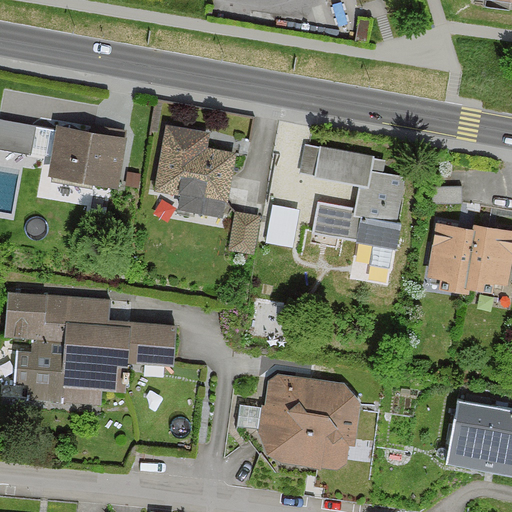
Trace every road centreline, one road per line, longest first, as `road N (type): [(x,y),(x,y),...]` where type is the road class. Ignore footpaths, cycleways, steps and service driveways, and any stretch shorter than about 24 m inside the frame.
road 1 (primary): [(511,134),(0,40)]
road 2 (residential): [(300,511),(129,487),(0,479)]
